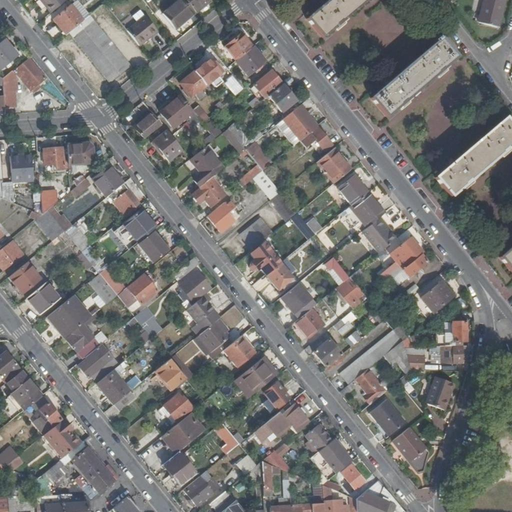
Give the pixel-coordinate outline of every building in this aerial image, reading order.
[(66,0),(38,0),(50,13),(66,0)] [(193,12),(183,0),(179,0),(162,15),(175,30),(190,17),(189,16),(193,12)] [(183,0),(193,12),(195,14),(209,2),(207,0),(183,0)] [(329,0),(326,3),(323,5),(306,19),(322,38),(334,28),(337,31),(346,23),(344,20),(366,0),(329,0)] [(504,0),(483,0),(478,23),(497,28),(504,0)] [(53,21),(65,36),(82,21),(70,6),(53,21)] [(126,32),(138,47),(156,31),(145,17),(126,32)] [(110,84),(130,68),(97,27),(76,43),(110,84)] [(235,61),(251,48),(240,34),(223,48),(235,61)] [(456,58),(440,39),(370,99),(387,117),(399,107),(402,110),(411,102),(408,99),(437,75),(439,78),(448,70),(445,67),(456,58)] [(18,57),(5,40),(0,43),(0,69),(1,71),(18,57)] [(264,62),(252,47),(251,48),(235,61),(234,62),(246,77),(264,62)] [(32,89),(38,84),(44,79),(28,60),(16,70),(32,89)] [(208,61),(193,73),(205,88),(211,82),(216,88),(222,83),(217,77),(219,75),(218,74),(220,72),(215,65),(212,67),(208,61)] [(18,79),(12,71),(2,79),(3,87),(4,101),(4,111),(5,115),(11,114),(11,109),(15,108),(15,101),(16,101),(16,92),(17,92),(16,80),(18,79)] [(263,100),(274,91),(272,90),(280,84),(270,71),(252,86),(263,100)] [(205,88),(193,73),(179,85),(190,99),(195,95),(200,101),(206,96),(201,90),(205,88)] [(242,91),(232,79),(226,84),(236,96),(242,91)] [(41,86),(38,84),(32,89),(34,92),(41,86)] [(294,101),(281,85),(274,91),(263,100),(262,101),(271,112),(276,108),(280,113),(294,101)] [(191,112),(179,97),(159,113),(172,129),(191,112)] [(243,108),(247,113),(255,107),(258,104),(254,99),(243,108)] [(275,126),(292,147),(299,142),(308,134),(316,128),(299,106),(275,126)] [(191,112),(194,115),(202,125),(207,120),(200,110),(197,107),(191,112)] [(143,139),(161,125),(150,112),(133,126),(143,139)] [(511,126),(505,119),(492,130),(451,165),(435,178),(451,197),(464,186),(467,190),(475,182),(473,179),(501,154),(504,157),(511,150),(511,149),(510,147),(511,144),(511,126)] [(204,128),(213,138),(219,134),(210,123),(204,128)] [(234,124),(227,129),(244,151),(251,145),(247,139),(234,124)] [(227,129),(222,134),(239,155),(244,151),(227,129)] [(308,134),(299,142),(305,150),(314,142),(323,153),(331,146),(317,129),(309,135),(308,134)] [(251,145),(254,143),(262,136),(258,130),(247,139),(251,145)] [(168,162),(182,152),(166,132),(153,143),(168,162)] [(247,154),(257,166),(261,172),(271,164),(254,143),(251,145),(244,151),(247,154)] [(87,144),(66,146),(68,165),(90,163),(89,154),(91,154),(90,146),(87,144)] [(56,170),(67,169),(67,163),(63,163),(62,148),(43,149),(44,165),(55,164),(56,170)] [(189,160),(200,174),(192,181),(198,189),(198,188),(214,176),(222,169),(205,148),(189,160)] [(333,149),(315,163),(333,185),(350,171),(333,149)] [(9,156),(11,182),(32,180),(30,155),(9,156)] [(240,180),(244,186),(252,179),(261,172),(257,166),(240,180)] [(93,180),(105,196),(121,183),(109,167),(93,180)] [(252,179),(270,200),(279,193),(261,172),(252,179)] [(214,176),(198,188),(199,189),(191,196),(198,204),(203,200),(209,208),(224,195),(219,188),(221,185),(214,176)] [(350,206),(366,194),(352,177),(337,190),(350,206)] [(90,185),(85,179),(70,191),(76,197),(90,185)] [(1,182),(3,198),(13,202),(11,182),(1,182)] [(140,205),(122,184),(107,196),(124,218),(140,205)] [(56,191),(39,191),(40,202),(41,215),(46,210),(51,206),(56,202),(56,191)] [(296,214),(279,194),(271,201),(287,221),(296,214)] [(380,217),(383,215),(366,194),(350,206),(360,220),(357,222),(364,230),(380,217)] [(222,204),(206,217),(219,233),(232,223),(224,213),(230,208),(228,205),(225,208),(222,204)] [(64,232),(69,228),(59,216),(51,206),(46,210),(64,232)] [(53,241),(64,232),(46,210),(41,215),(40,215),(36,219),(53,241)] [(135,245),(155,228),(140,210),(119,226),(135,245)] [(36,219),(40,215),(39,214),(35,212),(31,211),(29,216),(36,219)] [(69,228),(72,226),(62,213),(59,216),(69,228)] [(379,254),(396,240),(389,232),(385,226),(386,225),(380,217),(364,230),(361,233),(379,254)] [(259,219),(239,236),(251,251),(271,234),(259,219)] [(313,219),(305,226),(314,236),(321,230),(313,219)] [(81,253),(86,249),(83,245),(71,231),(78,225),(76,222),(72,226),(69,228),(64,232),(81,253)] [(109,257),(123,248),(112,231),(98,240),(109,257)] [(167,251),(152,232),(137,244),(147,256),(152,252),(158,259),(167,251)] [(403,234),(395,241),(399,246),(407,239),(403,234)] [(83,245),(86,249),(94,243),(91,239),(83,245)] [(382,287),(421,255),(408,239),(388,256),(394,264),(379,277),(383,282),(381,284),(382,287)] [(11,241),(0,249),(0,266),(3,270),(23,254),(11,241)] [(511,247),(500,258),(511,272),(511,247)] [(259,269),(264,276),(265,276),(279,264),(275,259),(269,264),(258,249),(250,256),(254,260),(250,264),(251,265),(250,266),(254,271),(255,270),(256,271),(259,269)] [(87,271),(92,266),(81,253),(76,257),(87,271)] [(179,280),(199,263),(194,257),(184,266),(175,274),(179,280)] [(420,257),(392,280),(398,287),(425,264),(420,257)] [(349,279),(332,259),(303,282),(308,289),(328,272),(339,286),(349,279)] [(26,263),(8,278),(21,294),(40,279),(26,263)] [(294,282),(279,264),(265,276),(277,291),(282,288),(283,290),(294,282)] [(105,270),(99,274),(116,296),(122,291),(105,270)] [(349,279),(353,285),(364,276),(359,270),(349,279)] [(189,300),(192,304),(204,295),(203,293),(209,288),(203,280),(201,277),(197,272),(179,286),(182,291),(177,295),(184,304),(189,300)] [(106,304),(116,296),(99,274),(88,283),(106,304)] [(127,289),(140,305),(156,292),(143,275),(127,289)] [(335,290),(352,311),(366,300),(362,296),(353,285),(349,279),(339,286),(335,290)] [(438,285),(434,280),(416,295),(420,299),(419,300),(431,314),(451,298),(439,283),(438,285)] [(45,283),(26,298),(39,315),(59,299),(45,283)] [(311,300),(298,284),(281,299),(293,314),(311,300)] [(411,284),(396,296),(403,304),(417,292),(411,284)] [(372,288),(362,296),(366,300),(376,292),(372,288)] [(333,292),(350,313),(352,311),(335,290),(333,292)] [(219,319),(220,318),(207,303),(211,300),(206,294),(204,295),(192,304),(186,310),(198,324),(191,329),(197,336),(214,322),(219,319)] [(72,296),(45,318),(62,340),(70,333),(89,318),(72,296)] [(317,304),(293,324),(306,340),(322,326),(321,324),(315,318),(312,313),(319,307),(317,304)] [(377,306),(373,309),(379,316),(382,320),(387,318),(377,306)] [(66,340),(81,360),(112,334),(105,325),(94,340),(84,328),(99,315),(96,312),(89,318),(70,333),(72,335),(66,340)] [(350,313),(341,321),(346,327),(355,320),(350,313)] [(315,318),(321,324),(324,322),(318,315),(315,318)] [(228,338),(214,322),(197,336),(192,340),(205,356),(207,354),(212,360),(222,352),(232,344),(228,339),(228,338)] [(464,324),(451,324),(451,337),(453,337),(453,344),(465,344),(464,324)] [(401,343),(404,341),(395,329),(392,332),(400,342),(401,343)] [(144,344),(151,338),(146,332),(138,338),(144,344)] [(400,342),(392,332),(339,375),(347,385),(400,342)] [(350,348),(361,340),(355,333),(344,342),(350,348)] [(255,352),(242,335),(232,344),(222,352),(235,368),(255,352)] [(413,337),(407,340),(409,349),(417,349),(417,345),(413,337)] [(409,349),(407,340),(404,341),(401,343),(403,350),(409,349)] [(313,353),(325,369),(341,356),(328,341),(313,353)] [(403,350),(401,343),(383,357),(391,368),(396,364),(403,373),(408,369),(405,356),(403,350)] [(78,366),(79,368),(88,379),(91,376),(97,383),(118,366),(101,346),(85,358),(86,359),(78,366)] [(462,365),(461,348),(429,349),(429,360),(440,360),(440,358),(443,358),(442,365),(462,365)] [(0,378),(2,380),(17,367),(5,353),(0,357),(0,378)] [(177,370),(186,381),(192,376),(183,365),(175,355),(169,360),(177,370)] [(405,356),(408,369),(409,371),(411,371),(421,371),(423,357),(405,356)] [(235,381),(248,398),(277,375),(263,359),(235,381)] [(170,390),(172,392),(186,381),(177,370),(169,360),(154,372),(169,391),(170,390)] [(95,384),(112,406),(113,406),(130,392),(116,375),(126,367),(122,362),(118,366),(97,383),(95,384)] [(68,370),(72,375),(79,368),(78,366),(76,364),(68,370)] [(361,395),(368,404),(388,388),(382,380),(377,383),(366,370),(355,380),(364,392),(361,395)] [(8,397),(21,413),(33,403),(41,397),(21,373),(7,384),(13,392),(10,394),(11,395),(8,397)] [(446,395),(450,385),(434,379),(425,405),(442,413),(449,396),(446,395)] [(276,409),(288,399),(276,384),(263,394),(276,409)] [(350,384),(338,394),(342,399),(354,388),(350,384)] [(298,405),(309,397),(304,391),(294,400),(298,405)] [(130,392),(113,406),(118,412),(135,398),(130,392)] [(162,406),(175,422),(191,409),(183,399),(182,400),(177,394),(162,406)] [(61,421),(41,396),(41,397),(33,403),(53,428),(59,423),(61,421)] [(381,426),(389,436),(404,424),(385,400),(367,415),(378,428),(381,426)] [(288,434),(291,438),(303,427),(302,426),(307,423),(301,415),(304,412),(300,408),(297,410),(293,405),(279,416),(277,413),(251,434),(259,443),(271,433),(276,438),(289,428),(291,431),(288,434)] [(188,415),(162,437),(167,444),(175,453),(176,454),(202,432),(188,415)] [(67,455),(79,445),(65,428),(67,426),(62,421),(61,421),(59,423),(53,428),(44,435),(63,459),(67,455)] [(233,449),(238,445),(221,424),(216,428),(233,449)] [(318,453),(331,442),(318,426),(305,437),(309,442),(305,445),(312,454),(316,451),(318,453)] [(386,438),(389,436),(381,426),(378,428),(386,438)] [(408,429),(391,442),(398,451),(399,450),(409,462),(407,463),(416,475),(422,473),(423,464),(427,454),(408,429)] [(351,462),(333,440),(331,442),(318,453),(309,459),(317,468),(320,466),(322,468),(327,464),(336,475),(351,462)] [(281,457),(290,448),(285,442),(275,452),(281,457)] [(86,449),(82,443),(79,445),(67,455),(72,461),(71,462),(74,465),(82,475),(73,482),(79,489),(87,482),(98,495),(114,483),(87,449),(86,449)] [(175,453),(167,444),(163,447),(170,456),(175,453)] [(398,451),(407,463),(409,462),(399,450),(398,451)] [(279,470),(282,471),(285,472),(286,469),(272,453),(260,463),(279,470)] [(11,454),(0,462),(0,465),(5,467),(15,459),(11,454)] [(36,497),(50,496),(50,490),(47,490),(47,488),(68,471),(74,465),(71,462),(72,461),(67,455),(63,459),(35,481),(36,486),(36,497)] [(163,468),(165,470),(181,456),(180,455),(163,468)] [(181,456),(165,470),(178,486),(194,473),(181,456)] [(256,467),(247,456),(236,465),(244,476),(256,467)] [(261,480),(260,463),(256,467),(244,476),(247,480),(261,480)] [(280,476),(279,470),(260,463),(261,480),(263,497),(271,497),(270,476),(280,476)] [(365,483),(351,466),(341,475),(347,483),(342,486),(349,495),(365,483)] [(290,511),(289,493),(288,473),(285,472),(282,471),(283,484),(284,499),(278,499),(278,507),(270,508),(269,511),(290,511)] [(182,491),(196,507),(218,489),(205,472),(182,491)] [(321,486),(325,483),(320,477),(312,483),(321,486)] [(326,482),(325,483),(321,486),(330,490),(336,493),(339,488),(326,482)] [(388,505),(391,498),(378,482),(363,494),(388,505)] [(29,505),(37,505),(36,497),(36,486),(28,486),(29,505)] [(322,505),(322,511),(347,511),(347,507),(341,507),(341,502),(331,503),(330,490),(321,486),(322,505)] [(229,488),(209,504),(215,511),(241,511),(228,495),(232,492),(229,488)] [(322,511),(322,505),(295,506),(294,493),(289,493),(290,511),(322,511)] [(402,511),(391,498),(388,505),(363,494),(355,501),(355,511),(402,511)] [(44,504),(44,511),(87,511),(87,501),(69,502),(69,496),(58,496),(58,503),(44,504)] [(138,511),(127,498),(109,511),(138,511)]
